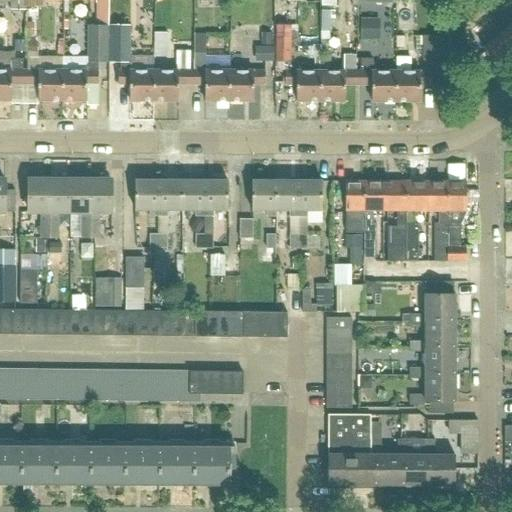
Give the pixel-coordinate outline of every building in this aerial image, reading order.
[(25,6),(26,6),(25,0),(0,0),(0,1),(10,2),(10,10),(25,10),(25,6)] [(96,0),(97,24),(109,24),(108,0),(96,0)] [(487,11),(478,0),(474,0),(465,7),(474,20),(487,11)] [(498,0),(478,0),(487,11),(499,2),(498,0)] [(511,23),(503,30),(511,41),(511,23)] [(87,62),(108,62),(109,24),(87,24),(87,62)] [(109,24),(108,62),(129,62),(130,25),(109,24)] [(290,30),(275,30),(276,61),(290,61),(290,30)] [(511,57),(511,41),(503,30),(482,47),(499,68),(511,57)] [(196,71),(193,71),(193,85),(206,85),(206,102),(230,102),(230,72),(206,71),(206,32),(196,32),(196,71)] [(155,71),(155,101),(180,102),(179,85),(193,85),(193,71),(192,71),(192,51),(176,51),(176,71),(155,71)] [(0,70),(0,100),(13,101),(13,84),(26,84),(26,70),(25,70),(25,58),(11,58),(11,71),(0,70)] [(345,72),(321,72),(321,102),(345,102),(345,86),(358,86),(358,72),(356,72),(356,58),(345,58),(345,72)] [(371,102),(396,102),(396,72),(373,72),(373,58),(360,58),(360,72),(358,72),(358,86),(371,86),(371,102)] [(29,70),(26,70),(26,84),(39,84),(39,101),(63,101),(63,71),(35,71),(35,67),(29,67),(29,70)] [(99,85),(99,75),(99,68),(92,68),(92,71),(63,71),(63,101),(87,101),(88,84),(99,85)] [(155,101),(155,71),(126,71),(126,68),(119,68),(119,85),(131,85),(131,101),(155,101)] [(259,72),(230,72),(230,102),(255,102),(255,85),(266,85),(266,69),(259,68),(259,72)] [(321,102),(321,72),(285,71),(285,85),(296,85),(296,102),(321,102)] [(432,72),(396,72),(396,102),(420,102),(420,86),(432,86),(432,72)] [(6,180),(0,179),(0,214),(6,214),(6,212),(15,212),(15,191),(6,191),(6,180)] [(50,240),(50,180),(29,180),(29,214),(41,214),(41,240),(50,240)] [(70,214),(71,180),(50,180),(50,240),(57,240),(57,214),(70,214)] [(91,240),(91,181),(71,180),(70,214),(83,214),(83,240),(91,240)] [(112,215),(112,205),(112,181),(91,181),(91,240),(100,240),(100,214),(112,215)] [(136,211),(159,211),(159,181),(136,181),(136,211)] [(182,211),(182,181),(159,181),(159,211),(158,234),(150,234),(150,248),(167,248),(167,238),(170,238),(170,211),(182,211)] [(182,211),(204,211),(205,211),(205,181),(182,181),(182,211)] [(229,181),(205,181),(205,211),(204,211),(204,234),(195,234),(195,248),(213,248),(213,211),(229,211),(229,181)] [(277,216),(277,212),(276,212),(276,181),(252,181),(252,211),(266,212),(266,216),(277,216)] [(289,216),(299,217),(299,182),(276,181),(276,212),(277,212),(289,212),(289,216)] [(448,262),(447,181),(428,182),(428,212),(439,212),(439,224),(434,224),(435,262),(448,262)] [(466,181),(447,181),(448,262),(467,262),(467,248),(461,248),(461,224),(456,224),(456,212),(466,212),(466,181)] [(299,182),(299,217),(307,217),(307,212),(323,212),(323,182),(299,182)] [(357,228),(364,228),(365,228),(364,182),(346,182),(346,228),(347,228),(347,239),(357,239),(357,228)] [(383,182),(364,182),(365,228),(364,228),(365,257),(377,257),(376,224),(374,224),(373,212),(384,212),(383,182)] [(406,263),(406,262),(406,182),(387,182),(387,212),(397,212),(397,228),(388,228),(388,263),(406,263)] [(425,182),(406,182),(406,262),(419,262),(419,225),(415,225),(415,212),(425,212),(425,182)] [(240,219),(240,239),(253,239),(253,219),(240,219)] [(377,224),(378,256),(387,256),(385,223),(377,224)] [(275,262),(275,234),(267,234),(267,252),(262,252),(262,262),(275,262)] [(289,248),(298,248),(299,234),(290,234),(289,248)] [(299,234),(298,248),(307,248),(307,234),(299,234)] [(123,245),(111,245),(111,278),(123,278),(123,245)] [(0,249),(0,300),(16,301),(16,266),(15,266),(15,249),(0,249)] [(210,253),(210,276),(225,276),(225,253),(210,253)] [(125,296),(125,309),(143,310),(144,257),(125,257),(125,296)] [(336,262),(336,282),(354,282),(354,262),(336,262)] [(37,303),(37,271),(20,271),(20,303),(37,303)] [(364,312),(364,306),(364,284),(336,285),(336,312),(364,312)] [(380,294),(420,294),(421,284),(380,284),(380,294)] [(332,304),(332,288),(316,288),(316,304),(332,304)] [(162,289),(154,299),(168,310),(176,300),(162,289)] [(89,307),(87,294),(74,296),(76,309),(89,307)] [(425,321),(456,322),(456,294),(425,294),(425,315),(409,315),(409,325),(425,325),(425,321)] [(11,309),(0,309),(0,334),(11,335),(11,309)] [(11,335),(22,335),(23,309),(11,309),(11,335)] [(34,310),(23,309),(22,335),(34,335),(34,310)] [(34,335),(45,335),(46,310),(34,310),(34,335)] [(57,310),(46,310),(45,335),(57,336),(57,310)] [(57,336),(68,336),(69,310),(57,310),(57,336)] [(80,310),(69,310),(68,336),(80,336),(80,310)] [(80,336),(91,336),(91,310),(80,310),(80,336)] [(103,310),(91,310),(91,336),(103,336),(103,310)] [(114,311),(103,310),(103,336),(114,336),(114,311)] [(114,336),(126,336),(126,311),(114,311),(114,336)] [(137,311),(126,311),(126,336),(137,337),(137,311)] [(137,337),(148,337),(149,311),(137,311),(137,337)] [(160,311),(149,311),(148,337),(160,337),(160,311)] [(160,337),(171,337),(172,311),(160,311),(160,337)] [(183,311),(172,311),(171,337),(183,337),(183,311)] [(183,337),(194,337),(195,312),(183,311),(183,337)] [(207,312),(195,312),(194,337),(206,337),(207,312)] [(219,312),(207,312),(206,337),(218,338),(219,312)] [(231,312),(219,312),(218,338),(231,338),(231,312)] [(231,338),(243,338),(243,312),(231,312),(231,338)] [(265,313),(243,312),(243,338),(265,338),(265,313)] [(288,313),(265,313),(265,338),(287,338),(288,313)] [(327,318),(326,331),(352,331),(352,318),(327,318)] [(456,349),(456,322),(425,321),(425,325),(425,341),(409,341),(409,352),(425,352),(425,349),(456,349)] [(352,344),(352,331),(326,331),(326,344),(352,344)] [(352,357),(352,344),(326,344),(326,357),(352,357)] [(456,376),(456,349),(425,349),(425,352),(425,368),(409,368),(409,379),(425,379),(425,376),(456,376)] [(352,370),(352,357),(326,357),(326,370),(352,370)] [(0,369),(0,400),(201,403),(201,395),(243,395),(243,372),(0,369)] [(352,383),(352,370),(326,370),(326,383),(352,383)] [(456,403),(456,376),(425,376),(425,379),(425,395),(409,395),(409,406),(425,406),(425,403),(456,403)] [(352,396),(352,383),(326,383),(326,395),(352,396)] [(326,395),(326,409),(351,409),(352,396),(326,395)] [(328,415),(328,439),(328,485),(374,485),(374,455),(370,455),(370,429),(371,415),(328,415)] [(374,485),(401,485),(402,455),(397,455),(381,455),(381,429),(370,429),(370,455),(374,455),(374,485)] [(401,485),(428,486),(428,455),(424,455),(408,455),(408,439),(397,439),(397,455),(402,455),(401,485)] [(428,455),(428,486),(455,486),(456,455),(435,455),(435,440),(424,440),(424,455),(428,455)] [(235,448),(0,447),(0,484),(230,485),(230,472),(235,472),(235,448)]
